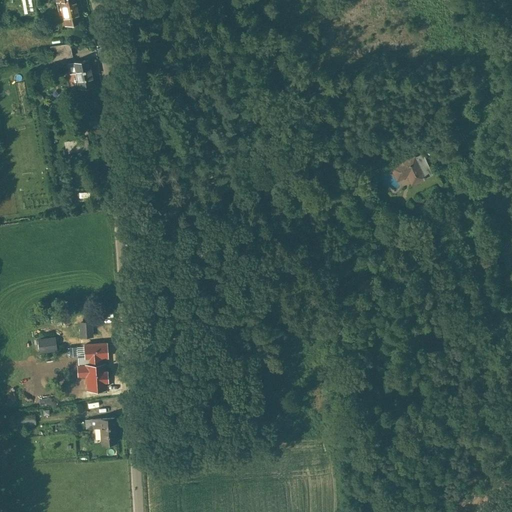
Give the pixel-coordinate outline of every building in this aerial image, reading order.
[(26,0),(26,10),(37,9),(36,0),(26,0)] [(59,0),(60,1),(65,25),(80,22),(75,0),(59,0)] [(69,43),(50,46),(52,61),(71,57),(69,43)] [(88,60),(73,63),(75,72),(78,88),(93,85),(88,60)] [(86,138),(64,143),(66,153),(89,148),(86,138)] [(433,173),(423,151),(391,166),(397,179),(407,174),(411,183),(433,173)] [(93,321),(79,322),(80,337),(93,337),(93,321)] [(54,338),(38,340),(39,352),(56,350),(54,338)] [(110,353),(83,355),(84,365),(95,364),(96,379),(111,378),(110,353)] [(34,415),(8,419),(9,427),(35,423),(34,415)] [(114,418),(85,419),(86,429),(100,428),(101,443),(116,442),(114,418)]
